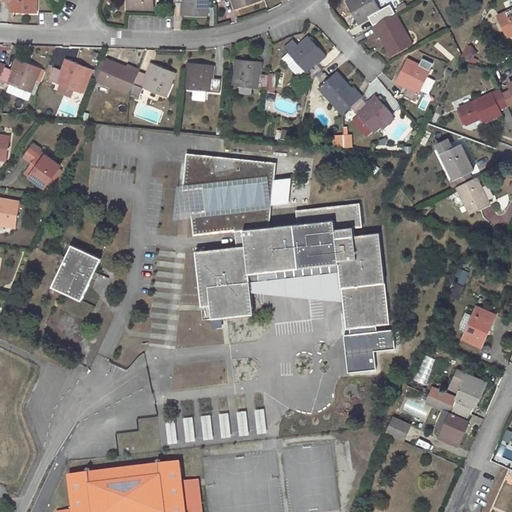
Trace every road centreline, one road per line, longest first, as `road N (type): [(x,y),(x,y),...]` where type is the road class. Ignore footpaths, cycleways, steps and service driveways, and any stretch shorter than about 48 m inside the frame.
road 1 (residential): [(73,34),(193,38),(308,3)]
road 2 (residential): [(453,511),(499,412),(511,401)]
